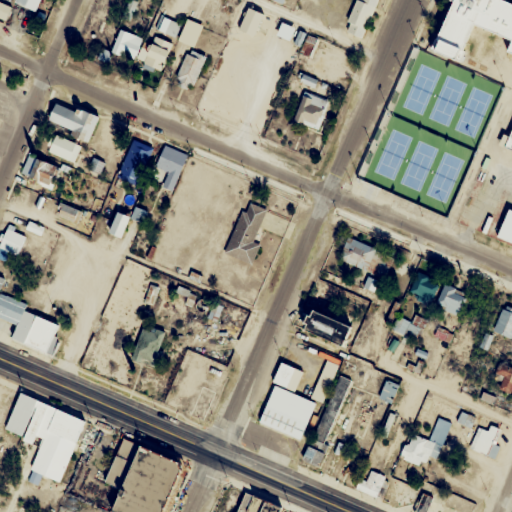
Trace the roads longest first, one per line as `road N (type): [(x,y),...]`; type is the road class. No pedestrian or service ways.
road 1 (residential): [(189,511),(413,0)]
road 2 (residential): [(332,192),(0,55)]
road 3 (track): [(275,322),(0,203)]
road 4 (trunk): [(216,456),(0,356)]
road 5 (residential): [(511,271),(332,192)]
road 6 (residential): [(0,180),(74,0)]
road 7 (track): [(388,67),(233,0)]
road 8 (trunk): [(348,511),(216,456)]
